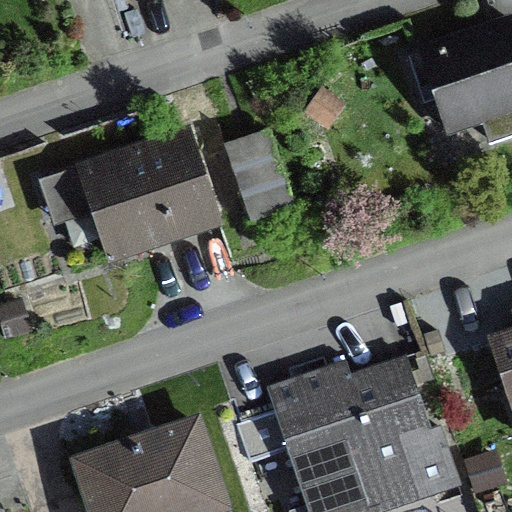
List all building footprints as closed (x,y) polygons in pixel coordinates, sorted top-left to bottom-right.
[(511,46),(502,17),(412,47),(441,134),(480,121),(486,138),(511,129),(511,46)] [(182,128),(68,165),(99,261),(213,224),(182,128)] [(264,136),(225,149),(248,219),(288,206),(264,136)] [(511,324),(483,334),(511,414),(511,305),(505,308),(511,324)] [(337,363),(262,387),(301,511),(356,511),(449,483),(430,424),(419,427),(398,360),(342,378),(337,363)] [(195,423),(73,463),(89,511),(207,511),(223,507),(195,423)]
